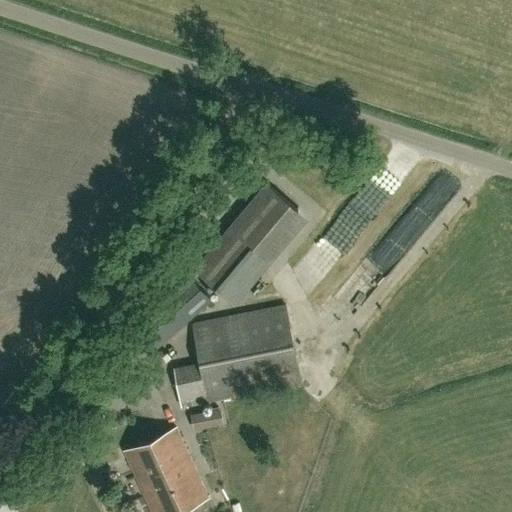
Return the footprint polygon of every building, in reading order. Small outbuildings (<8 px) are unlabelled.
[(250,193),(258,179),(249,174),(241,188),(250,193)] [(398,234),(419,249),(464,189),(443,174),(398,234)] [(226,295),(299,211),(267,184),(195,268),(226,295)] [(357,271),(362,276),(371,267),(384,279),(412,249),(393,232),(357,271)] [(210,297),(188,274),(129,330),(151,353),(210,297)] [(181,405),(300,381),(285,304),(192,323),(199,362),(174,367),(181,405)] [(221,405),(195,414),(201,433),(227,424),(221,405)] [(192,459),(188,460),(185,453),(188,452),(177,426),(125,450),(153,511),(173,511),(209,496),(192,459)] [(0,511),(15,511),(36,481),(15,467),(0,491),(0,511)]
